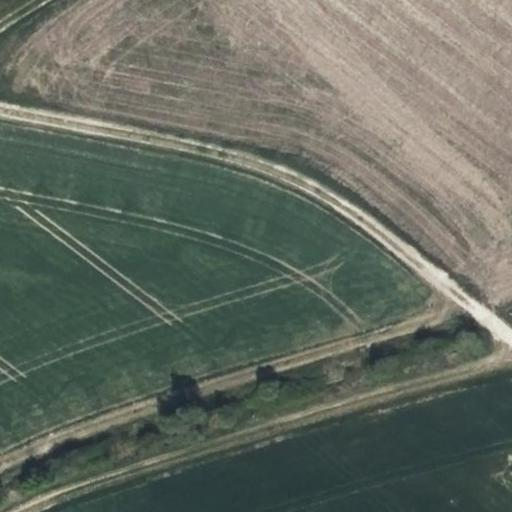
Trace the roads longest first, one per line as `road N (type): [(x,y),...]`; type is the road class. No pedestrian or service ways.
road 1 (track): [(0,108),(324,180),(511,340)]
road 2 (track): [(28,511),(511,350)]
road 3 (track): [(0,464),(467,306)]
